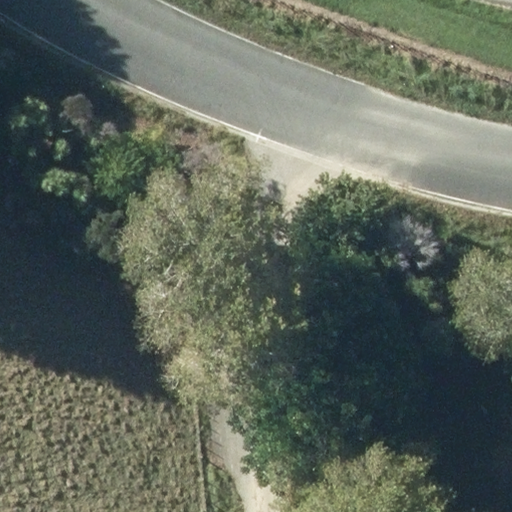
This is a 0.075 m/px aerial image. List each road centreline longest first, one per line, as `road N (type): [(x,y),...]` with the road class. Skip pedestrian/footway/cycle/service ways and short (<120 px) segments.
road 1 (tertiary): [(68,0),(218,90),(511,165)]
road 2 (track): [(309,113),(272,352),(288,511)]
